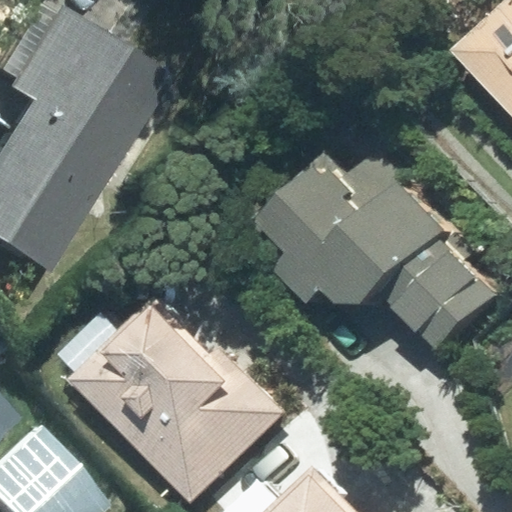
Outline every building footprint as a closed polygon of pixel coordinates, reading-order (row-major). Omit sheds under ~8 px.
[(149,79),(20,9),(0,45),(0,100),(13,107),(0,130),(0,258),(40,280),(149,79)] [(511,17),(468,56),(511,108),(511,17)] [(323,165),(253,227),(347,337),(391,300),(444,356),(510,298),(409,185),(370,219),(323,165)] [(205,511),(298,419),(228,348),(217,358),(162,302),(79,384),(205,511)] [(0,403),(0,434),(16,420),(0,403)] [(93,511),(103,503),(29,428),(0,456),(0,511),(93,511)] [(364,511),(329,473),(297,502),(277,479),(240,511),(364,511)]
